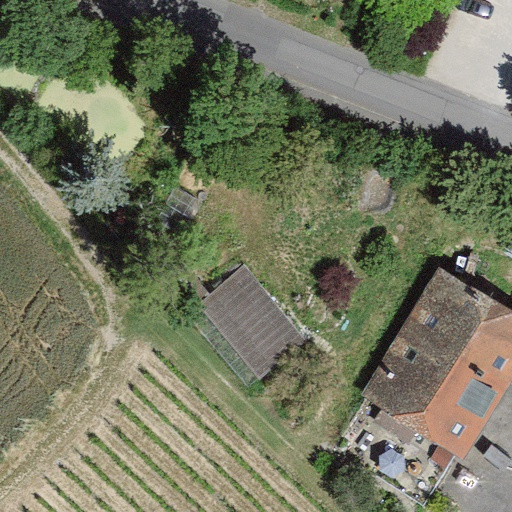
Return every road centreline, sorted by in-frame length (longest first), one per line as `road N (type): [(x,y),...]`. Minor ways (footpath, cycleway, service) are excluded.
road 1 (track): [(0,497),(113,381),(121,302),(0,153)]
road 2 (residential): [(511,140),(154,0)]
